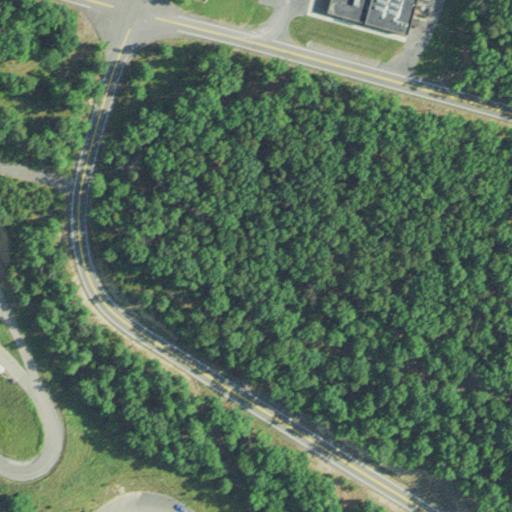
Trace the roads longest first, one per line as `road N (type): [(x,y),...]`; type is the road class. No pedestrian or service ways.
road 1 (residential): [(432,511),(99,303),(76,248),(82,180),(138,0)]
road 2 (residential): [(511,108),(115,0)]
